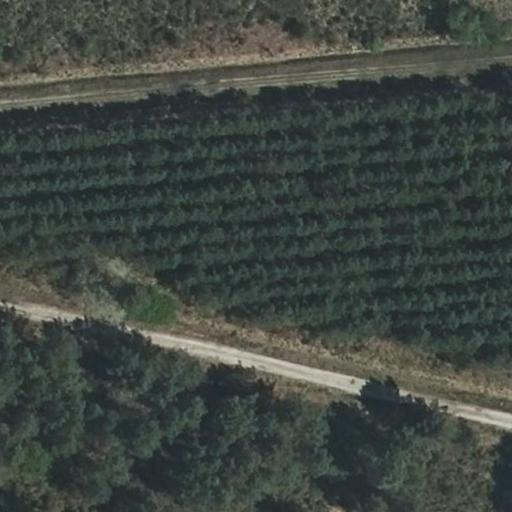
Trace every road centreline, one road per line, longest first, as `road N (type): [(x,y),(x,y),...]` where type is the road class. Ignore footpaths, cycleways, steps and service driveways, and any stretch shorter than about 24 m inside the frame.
road 1 (track): [(0,302),(511,417)]
road 2 (track): [(511,56),(0,106)]
